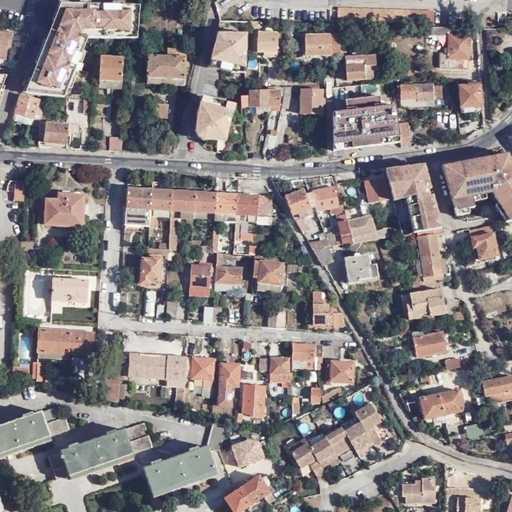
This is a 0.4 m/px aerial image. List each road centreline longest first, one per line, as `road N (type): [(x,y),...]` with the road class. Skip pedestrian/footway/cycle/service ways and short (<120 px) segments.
road 1 (residential): [(267,169),(268,184),(416,432),(458,454),(511,467)]
road 2 (residential): [(122,159),(113,320),(342,337)]
road 3 (residential): [(429,157),(492,360),(511,366)]
road 4 (residential): [(177,162),(214,15),(241,0)]
road 5 (residential): [(316,0),(498,2)]
road 6 (tertiary): [(267,169),(429,157)]
road 7 (residential): [(41,10),(0,127)]
road 8 (tertiary): [(0,154),(122,159)]
